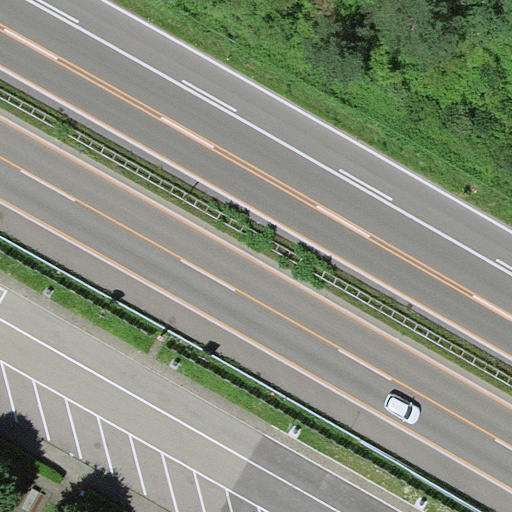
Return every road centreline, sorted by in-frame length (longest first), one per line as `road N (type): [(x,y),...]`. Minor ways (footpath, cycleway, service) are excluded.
road 1 (motorway): [(0,164),(511,454)]
road 2 (motorway): [(474,287),(0,25)]
